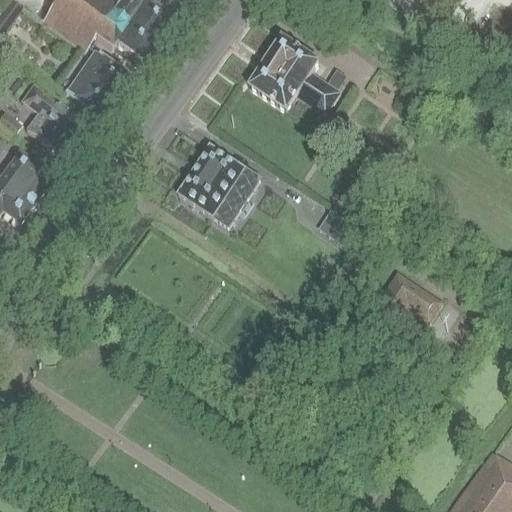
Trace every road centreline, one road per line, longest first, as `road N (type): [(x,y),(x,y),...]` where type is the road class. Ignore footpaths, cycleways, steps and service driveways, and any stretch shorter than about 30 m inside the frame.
road 1 (secondary): [(0,343),(246,0)]
road 2 (unknown): [(370,511),(499,327)]
road 3 (tertiary): [(511,75),(394,0)]
